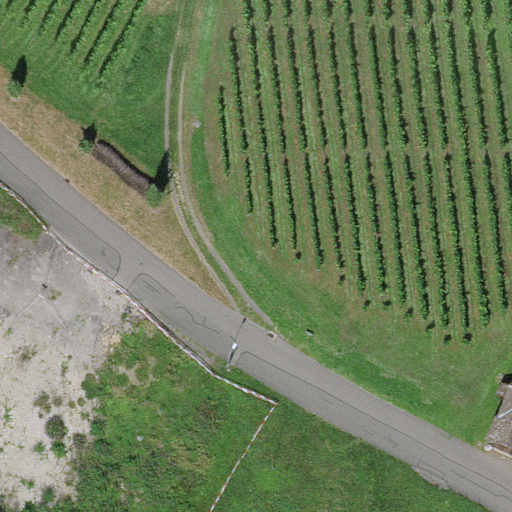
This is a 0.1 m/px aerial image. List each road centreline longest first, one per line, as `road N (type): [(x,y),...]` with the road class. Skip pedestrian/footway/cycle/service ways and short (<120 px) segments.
road 1 (residential): [(511,499),(221,331),(0,152)]
road 2 (track): [(193,0),(182,35),(174,162),(195,236),(234,300),(306,384)]
